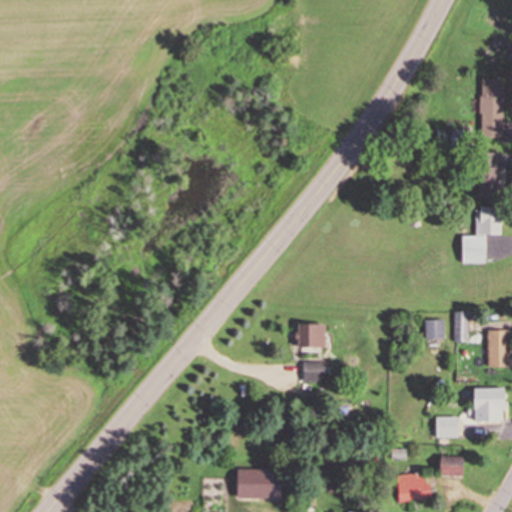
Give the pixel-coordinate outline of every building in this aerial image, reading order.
[(479,137),(502,137),(502,78),(479,78),(479,137)] [(499,152),(477,152),(477,196),(499,196),(499,152)] [(499,206),(475,206),(475,236),(460,236),(460,263),(483,263),(483,234),(499,234),(499,206)] [(452,341),(467,341),(467,311),(452,311),(452,341)] [(443,319),(424,319),(424,339),(443,339),(443,319)] [(295,347),(323,347),(323,324),(295,324),(295,347)] [(486,366),(508,367),(508,330),(486,330),(486,366)] [(323,361),(301,361),(301,382),(323,382),(323,361)] [(502,387),(471,387),(471,420),(502,420),(502,387)] [(434,417),(434,437),(455,437),(455,417),(434,417)] [(462,475),(462,456),(437,456),(437,475),(462,475)] [(234,469),(234,500),(278,500),(278,469),(234,469)] [(425,473),(394,475),(397,501),(427,499),(425,473)]
